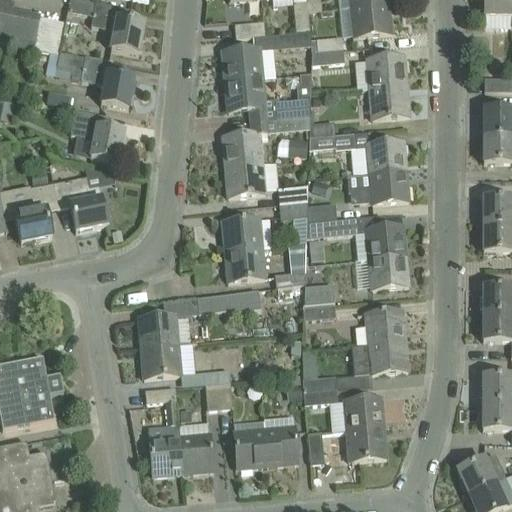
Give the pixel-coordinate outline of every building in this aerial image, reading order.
[(321,15),(319,0),(305,0),(306,6),(308,16),(321,15)] [(348,0),(349,12),(378,9),(388,9),(386,0),(348,0)] [(484,0),(484,2),(484,21),(510,21),(510,32),(511,32),(511,0),(484,0)] [(115,36),(111,55),(138,60),(144,28),(117,23),(120,12),(70,3),(68,16),(93,20),(90,31),(115,36)] [(308,16),(306,6),(293,7),(296,37),(310,36),(308,16)] [(388,9),(378,9),(349,12),(352,42),(391,38),(388,9)] [(0,48),(33,55),(40,22),(0,13),(0,48)] [(263,26),(254,27),(234,29),(235,43),(265,40),(263,26)] [(311,51),(310,36),(296,37),(280,39),(281,54),(311,51)] [(315,44),(316,57),(343,55),(342,42),(315,44)] [(262,84),(259,53),(222,56),(225,87),(235,86),(262,84)] [(344,67),(343,55),(316,57),(311,57),(312,70),(344,67)] [(406,90),(403,61),(366,64),(366,66),(355,67),(357,96),(369,95),(369,94),(396,91),(406,90)] [(128,114),(134,83),(107,78),(109,67),(85,62),(80,86),(104,90),(101,109),(128,114)] [(55,81),(71,84),(73,74),(57,71),(55,81)] [(289,124),(310,122),(311,79),(300,79),(300,87),(296,91),(297,105),(279,106),(272,107),(274,125),(289,124)] [(484,96),(504,96),(511,96),(511,83),(484,83),(484,96)] [(228,117),(264,113),(264,105),(262,84),(235,86),(225,87),(228,117)] [(406,90),(396,91),(369,94),(369,95),(371,124),(409,121),(406,90)] [(50,96),(48,104),(70,107),(71,99),(50,96)] [(0,125),(7,127),(11,108),(0,105),(0,125)] [(511,113),(484,113),(484,141),(511,141),(511,113)] [(94,145),(91,163),(118,168),(124,137),(98,132),(100,120),(75,115),(71,140),(94,145)] [(309,135),(309,129),(310,122),(289,124),(274,125),(275,138),(309,135)] [(309,135),(309,142),(335,140),(334,126),(309,129),(309,135)] [(222,142),(225,171),(235,170),(261,168),(259,139),(222,142)] [(335,153),(335,140),(309,142),(308,154),(335,153)] [(483,168),(494,168),(511,167),(511,141),(484,141),(484,166),(483,166),(483,168)] [(305,163),(307,145),(290,143),(287,161),(305,163)] [(406,176),(403,146),(366,149),(367,152),(350,154),(352,181),(369,179),(396,177),(406,176)] [(225,171),(228,202),(264,199),(261,168),(235,170),(225,171)] [(29,174),(32,190),(47,187),(44,171),(29,174)] [(406,176),(396,177),(369,179),(370,191),(357,192),(359,208),(371,207),(371,209),(408,206),(406,176)] [(52,188),(57,213),(70,211),(75,237),(107,230),(101,203),(98,191),(88,193),(86,181),(52,188)] [(328,188),(324,186),(314,183),(310,195),(321,198),(324,200),(328,188)] [(46,215),(57,213),(52,188),(30,193),(33,207),(2,214),(4,225),(15,223),(20,248),(52,241),(46,215)] [(278,209),(307,206),(308,191),(277,194),(278,209)] [(511,202),(484,202),(483,229),(511,229),(511,202)] [(307,206),(278,209),(280,225),(306,222),(307,211),(307,206)] [(306,222),(306,227),(336,225),(335,209),(307,211),(306,222)] [(225,256),(235,255),(272,252),(270,234),(259,235),(258,223),(222,226),(225,256)] [(336,225),(306,227),(306,243),(355,239),(360,238),(358,223),(336,225)] [(511,229),(483,229),(483,255),(483,257),(511,256),(511,229)] [(402,231),(380,233),(366,233),(368,264),(395,261),(405,260),(402,231)] [(306,249),(293,250),(285,251),(288,279),(305,276),(306,249)] [(272,252),(235,255),(225,256),(228,287),(264,283),(261,254),(272,253),(272,252)] [(368,264),(371,294),(408,291),(405,260),(395,261),(368,264)] [(276,293),(304,289),(305,276),(288,279),(274,281),(276,293)] [(493,319),(511,318),(511,286),(511,287),(511,291),(483,291),(483,319),(493,319)] [(304,310),(334,308),(332,290),(304,292),(304,310)] [(228,320),(259,315),(256,295),(196,303),(163,308),(164,321),(175,320),(177,319),(187,318),(187,321),(228,317),(228,320)] [(334,309),(304,312),(303,325),(335,322),(334,309)] [(356,332),(357,350),(405,346),(402,315),(365,319),(366,331),(356,332)] [(483,344),(483,346),(511,346),(511,363),(511,362),(511,318),(493,319),(483,319),(483,344)] [(138,323),(141,353),(151,352),(180,349),(177,319),(175,320),(164,321),(138,323)] [(291,345),(291,358),(300,358),(300,346),(291,345)] [(405,346),(357,350),(360,378),(370,377),(371,379),(407,376),(405,346)] [(180,349),(151,352),(141,353),(143,383),(182,380),(180,349)] [(0,369),(0,423),(2,434),(17,431),(16,428),(22,427),(23,430),(54,425),(49,400),(63,397),(60,378),(43,382),(42,376),(45,375),(42,362),(0,369)] [(205,389),(217,388),(230,387),(229,375),(203,378),(205,389)] [(493,407),(511,407),(511,380),(483,380),(483,407),(493,407)] [(287,404),(301,402),(299,381),(288,382),(289,390),(285,391),(287,404)] [(303,396),(336,394),(335,381),(302,385),(303,396)] [(230,387),(217,388),(220,415),(233,413),(230,387)] [(220,415),(217,388),(205,389),(207,416),(220,415)] [(146,408),(166,406),(176,405),(175,393),(145,395),(146,408)] [(338,407),(336,394),(303,396),(305,410),(338,407)] [(344,406),(346,436),(383,432),(381,402),(344,406)] [(165,408),(168,434),(177,433),(175,407),(165,408)] [(482,433),(482,435),(511,435),(511,445),(511,444),(511,407),(493,407),(483,407),(483,433),(482,433)] [(210,439),(207,439),(206,428),(182,430),(182,433),(179,434),(183,479),(213,476),(210,439)] [(264,433),(266,461),(267,471),(297,468),(294,430),(264,433)] [(383,432),(346,436),(349,466),(386,463),(383,432)] [(233,436),(237,474),(267,471),(266,461),(264,433),(233,436)] [(183,479),(179,434),(178,434),(179,442),(149,445),(153,481),(183,479)] [(307,440),(308,449),(310,469),(324,468),(321,439),(307,440)] [(5,451),(0,451),(0,511),(37,511),(37,509),(55,506),(45,457),(29,460),(26,447),(10,450),(5,451)] [(457,474),(468,499),(504,483),(496,463),(489,461),(484,463),(483,462),(457,474)] [(504,511),(511,509),(511,499),(504,483),(468,499),(474,511),(504,511)]
